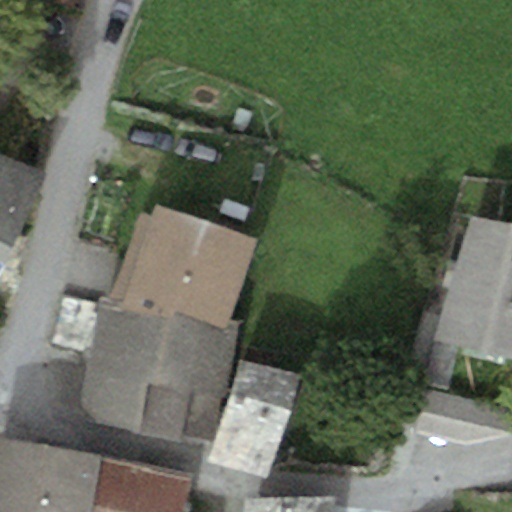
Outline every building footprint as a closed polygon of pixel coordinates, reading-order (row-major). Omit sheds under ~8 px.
[(0,265),(43,173),(0,154),(0,265)] [(111,300),(100,296),(79,412),(206,443),(239,324),(227,320),(255,238),(154,203),(151,213),(141,209),(111,300)] [(511,225),(471,217),(434,340),(511,359),(511,225)] [(297,375),(241,360),(216,454),(272,469),(297,375)] [(511,407),(425,386),(413,433),(467,448),(511,439),(511,407)] [(88,511),(99,456),(0,438),(0,511),(88,511)] [(183,511),(190,476),(99,456),(88,511),(183,511)] [(329,511),(330,496),(241,498),(240,511),(329,511)]
